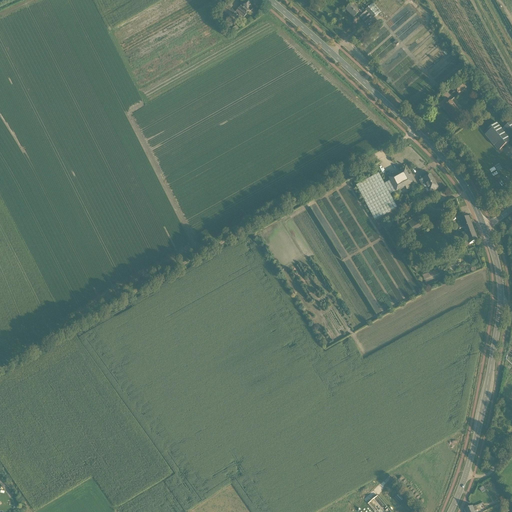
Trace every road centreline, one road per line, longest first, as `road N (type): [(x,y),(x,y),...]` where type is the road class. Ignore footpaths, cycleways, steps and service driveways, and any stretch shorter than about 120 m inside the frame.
road 1 (track): [(408,135),(0,368)]
road 2 (secondary): [(483,227),(443,158),(269,0)]
road 3 (secondary): [(466,473),(500,301)]
